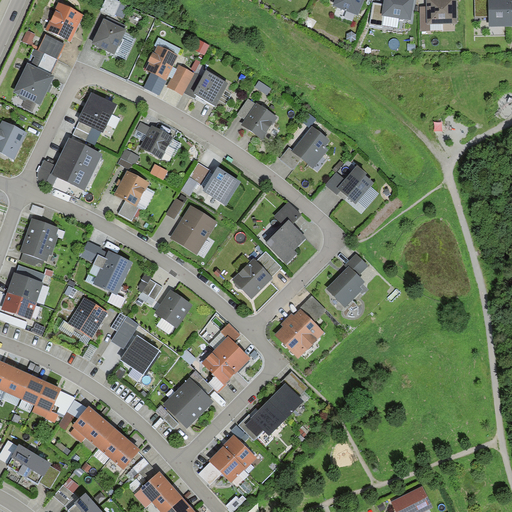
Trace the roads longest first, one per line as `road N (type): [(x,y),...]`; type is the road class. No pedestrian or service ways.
road 1 (residential): [(252,329),(324,258),(332,231),(172,112),(92,74),(74,79),(22,190)]
road 2 (track): [(511,483),(486,305),(450,180)]
road 3 (residential): [(22,190),(140,245),(252,329)]
road 4 (residential): [(0,340),(77,372),(184,456)]
road 5 (residential): [(184,456),(273,371),(274,355)]
